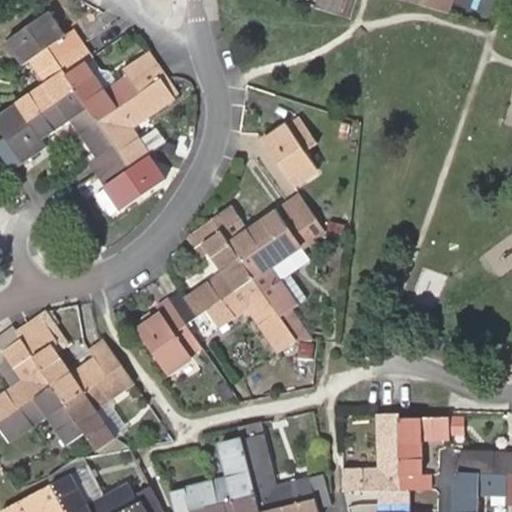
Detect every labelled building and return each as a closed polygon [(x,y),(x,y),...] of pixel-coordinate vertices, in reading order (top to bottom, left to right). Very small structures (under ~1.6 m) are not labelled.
[(455,0),(439,0),(438,4),(452,8),(455,0)] [(167,75),(150,50),(124,69),(128,76),(105,92),(84,63),(92,57),(73,31),(67,35),(50,11),(5,41),(21,65),(29,61),(44,83),(0,113),(0,130),(6,139),(0,143),(0,156),(12,174),(49,147),(44,140),(72,120),(98,157),(90,162),(124,211),(167,181),(131,128),(174,97),(162,79),(167,75)] [(302,117),(265,142),(295,187),(320,171),(307,153),(320,144),(302,117)] [(231,205),(212,217),(186,235),(194,247),(201,242),(222,270),(185,296),(181,290),(156,306),(162,315),(137,331),(167,375),(191,358),(190,356),(173,333),(186,324),(206,310),(220,329),(249,310),(280,354),(298,341),(283,318),(300,305),(274,268),(301,249),(294,237),(318,220),(300,196),(249,231),(231,205)] [(98,412),(136,386),(105,341),(93,349),(98,357),(73,374),(53,346),(59,341),(41,316),(28,325),(17,332),(22,339),(4,352),(24,381),(0,396),(0,429),(10,444),(48,418),(69,446),(87,433),(100,451),(117,440),(98,412)] [(173,333),(190,356),(202,348),(186,324),(173,333)] [(0,336),(0,345),(4,352),(22,339),(17,332),(13,327),(0,336)] [(365,490),(379,490),(379,511),(411,511),(411,490),(431,490),(431,474),(423,473),(422,441),(451,440),(450,417),(400,417),(400,413),(377,413),(378,467),(344,467),(344,489),(365,490)] [(455,417),(455,432),(465,432),(465,417),(455,417)] [(320,511),(319,508),(333,503),(326,479),(278,490),(264,433),(223,444),(231,479),(172,493),(172,494),(176,511),(320,511)] [(511,452),(463,452),(462,471),(457,472),(456,472),(455,511),(479,511),(480,496),(507,497),(507,506),(511,505),(511,452)] [(83,461),(48,477),(52,484),(73,474),(86,467),(83,461)] [(73,474),(52,484),(5,510),(6,511),(164,511),(151,486),(139,493),(143,502),(139,504),(129,484),(90,505),(73,474)]
